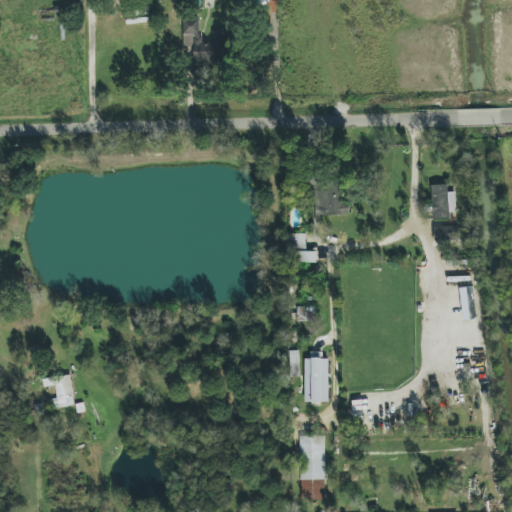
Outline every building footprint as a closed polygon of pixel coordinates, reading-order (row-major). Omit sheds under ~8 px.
[(224,31),(212,32),(212,41),(200,41),(200,19),(183,19),(184,48),(194,48),(194,64),(225,64),(224,31)] [(342,184),(317,186),(319,217),(351,215),(350,203),(343,204),(342,184)] [(433,219),(454,218),(453,193),(448,193),(448,185),(432,185),(433,219)] [(459,226),(435,227),(435,243),(460,242),(459,226)] [(317,262),(317,252),(298,252),(298,263),(317,262)] [(296,307),(297,322),(315,321),(314,306),(296,307)] [(299,351),(285,351),(285,376),(299,376),(299,351)] [(328,359),(305,359),(306,403),(329,402),(328,359)] [(43,379),(44,387),(55,385),(57,399),(52,399),(54,408),(75,405),(71,375),(43,379)] [(325,436),(300,436),(301,501),(326,500),(325,436)]
